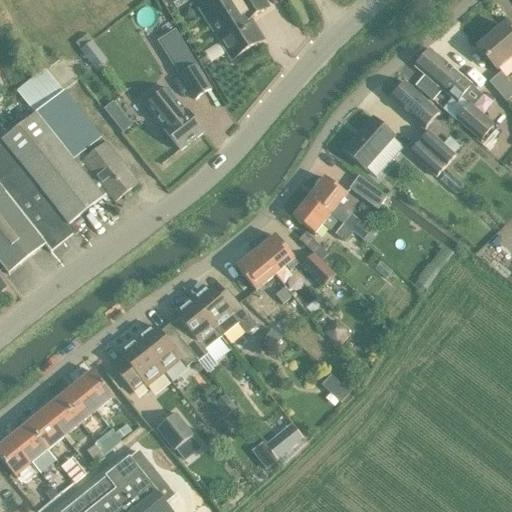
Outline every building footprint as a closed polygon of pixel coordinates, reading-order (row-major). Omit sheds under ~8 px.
[(234,62),(263,44),(249,22),(269,10),(262,0),(219,0),(202,11),(223,43),(220,45),(227,56),(229,55),(234,62)] [(188,7),(181,11),(181,19),(189,23),(195,18),(195,10),(188,7)] [(497,73),(511,59),(511,38),(503,28),(477,50),(497,73)] [(93,43),(82,52),(93,66),(104,58),(93,43)] [(454,122),(468,106),(461,100),(471,87),(430,53),(416,70),(424,77),(416,86),(431,97),(438,88),(451,99),(441,110),(454,122)] [(182,77),(196,101),(209,93),(212,91),(198,67),(194,69),(182,77)] [(511,98),(511,88),(501,75),(490,85),(506,104),(511,98)] [(425,133),(440,116),(405,86),(390,102),(425,133)] [(167,89),(145,107),(181,153),(203,135),(167,89)] [(103,200),(102,199),(72,162),(99,141),(101,139),(64,93),(0,144),(0,187),(46,246),(45,247),(51,254),(52,253),(51,253),(75,234),(69,227),(103,200)] [(493,128),(468,106),(454,122),(480,144),(493,128)] [(123,121),(117,125),(123,133),(129,128),(123,121)] [(367,172),(395,141),(373,122),(345,153),(367,172)] [(445,169),(455,159),(429,135),(419,145),(445,169)] [(72,162),(102,199),(108,194),(115,203),(137,185),(106,146),(105,148),(99,141),(72,162)] [(436,179),(445,169),(419,145),(410,155),(436,179)] [(359,179),(351,189),(364,199),(370,198),(381,206),(386,199),(375,191),(359,179)] [(326,180),(310,200),(331,217),(338,223),(348,210),(341,204),(347,197),(326,180)] [(0,264),(9,276),(45,247),(46,246),(0,187),(0,264)] [(331,217),(310,200),(293,220),(314,237),(323,226),(330,232),(338,223),(331,217)] [(350,217),(343,227),(351,233),(360,240),(367,231),(350,217)] [(343,227),(335,236),(343,242),(351,233),(343,227)] [(326,250),(306,232),(301,238),(321,256),(326,250)] [(286,268),(290,273),(298,266),(275,239),(256,255),(275,278),(286,268)] [(275,278),(256,255),(236,271),(255,294),(275,278)] [(336,276),(314,255),(302,268),(324,288),(336,276)] [(285,289),(275,298),(289,314),(298,305),(285,289)] [(193,304),(222,340),(238,327),(247,338),(257,329),(227,292),(218,299),(211,290),(193,304)] [(315,301),(306,308),(311,314),(320,307),(315,301)] [(195,362),(195,363),(195,362),(197,365),(208,357),(205,353),(222,340),(193,304),(176,317),(179,320),(168,328),(173,334),(190,355),(192,354),(196,360),(195,362)] [(335,323),(324,335),(336,345),(347,333),(335,323)] [(138,343),(163,375),(180,362),(186,370),(195,363),(195,362),(196,360),(192,354),(190,355),(173,334),(168,328),(160,335),(155,329),(138,343)] [(272,332),(265,341),(275,349),(282,339),(272,332)] [(163,375),(138,343),(120,357),(123,360),(112,368),(133,394),(143,386),(146,389),(163,375)] [(97,413),(110,429),(115,425),(110,418),(115,415),(106,405),(114,399),(93,374),(77,388),(97,413)] [(331,377),(325,384),(335,393),(341,386),(331,377)] [(60,401),(81,426),(97,413),(77,388),(60,401)] [(225,398),(216,405),(226,418),(235,410),(225,398)] [(44,414),(64,439),(81,426),(60,401),(44,414)] [(28,428),(48,453),(64,439),(44,414),(28,428)] [(193,439),(175,417),(156,432),(174,454),(193,439)] [(284,423),(274,431),(290,451),(300,443),(284,423)] [(48,453),(28,428),(12,441),(32,466),(39,474),(55,461),(48,453)] [(123,429),(116,434),(121,441),(128,436),(123,429)] [(104,439),(96,444),(106,457),(114,451),(104,439)] [(32,466),(12,441),(0,450),(0,460),(15,479),(32,466)] [(94,447),(86,453),(98,468),(105,461),(94,447)] [(170,511),(166,506),(174,499),(140,455),(131,462),(130,461),(107,479),(109,480),(68,511),(170,511)] [(74,463),(64,472),(75,486),(86,477),(74,463)] [(50,490),(45,495),(51,502),(56,498),(50,490)]
